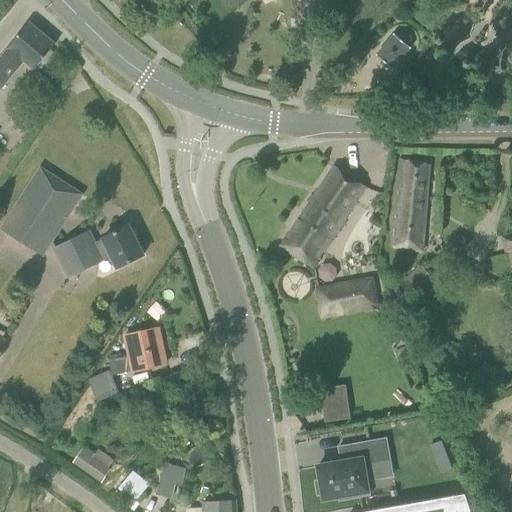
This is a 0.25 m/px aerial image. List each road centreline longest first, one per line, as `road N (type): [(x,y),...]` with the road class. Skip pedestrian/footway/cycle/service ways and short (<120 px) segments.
road 1 (tertiary): [(269,511),(249,360),(195,204)]
road 2 (tertiary): [(511,126),(273,124),(232,115)]
road 3 (tertiary): [(192,101),(146,78),(60,0)]
